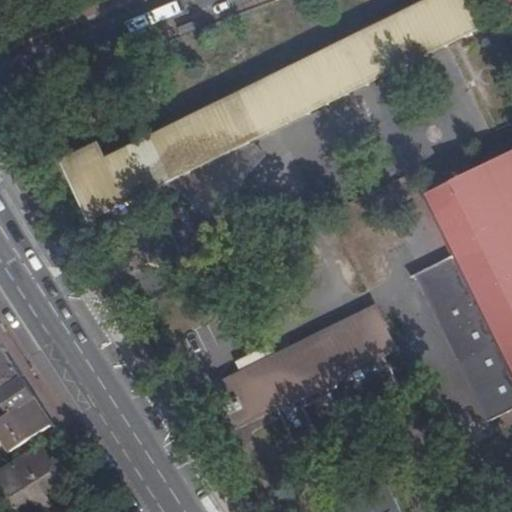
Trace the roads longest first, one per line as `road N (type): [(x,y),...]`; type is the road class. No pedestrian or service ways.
road 1 (primary): [(205,511),(0,197)]
road 2 (primary): [(0,268),(161,511)]
road 3 (residential): [(0,72),(181,0)]
